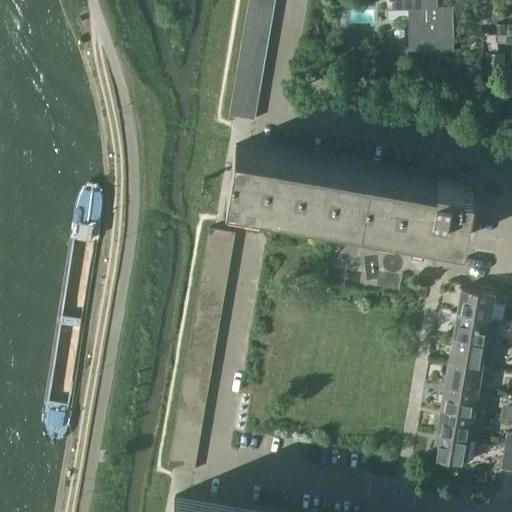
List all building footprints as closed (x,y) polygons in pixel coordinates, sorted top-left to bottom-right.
[(248,0),(248,7),(273,11),(275,0),(248,0)] [(387,0),(387,8),(407,8),(408,51),(452,50),(452,6),(435,6),(435,0),(387,0)] [(247,7),(245,19),(271,23),(273,11),(248,7),(247,7)] [(245,19),(243,30),(269,35),(271,23),(245,19)] [(243,30),(241,42),(267,46),(269,35),(243,30)] [(239,54),(265,58),(267,46),(241,42),(239,54)] [(239,54),(237,66),(263,70),(265,58),(239,54)] [(485,75),(497,76),(499,56),(487,55),(485,75)] [(237,66),(235,77),(261,82),(263,70),(237,66)] [(235,77),(233,89),(259,93),(261,82),(235,77)] [(501,81),(488,81),(486,111),(501,112),(501,81)] [(233,89),(231,101),(257,105),(259,93),(233,89)] [(231,101),(229,113),(255,117),(257,105),(231,101)] [(437,179),(236,144),(227,195),(465,237),(471,205),(474,205),(479,174),(439,167),(437,179)] [(210,227),(208,239),(233,244),(235,232),(210,227)] [(208,239),(205,252),(231,256),(233,244),(208,239)] [(205,252),(203,264),(229,268),(231,256),(205,252)] [(203,264),(201,276),(227,280),(229,268),(203,264)] [(201,276),(199,287),(225,291),(227,280),(201,276)] [(462,286),(457,311),(490,317),(495,292),(462,286)] [(199,287),(197,298),(223,303),(225,291),(199,287)] [(197,298),(195,311),(221,315),(223,303),(197,298)] [(195,311),(193,322),(219,327),(221,315),(195,311)] [(457,311),(453,335),(486,341),(490,317),(457,311)] [(193,322),(191,334),(217,338),(219,327),(193,322)] [(191,334),(189,346),(215,350),(217,338),(191,334)] [(486,341),(453,335),(449,359),(482,365),(491,367),(495,343),(486,341)] [(189,346),(187,358),(213,362),(215,350),(189,346)] [(187,358),(185,370),(211,374),(213,362),(187,358)] [(449,359),(445,383),(478,389),(482,365),(449,359)] [(185,370),(183,381),(209,386),(211,374),(185,370)] [(183,381),(181,393),(207,398),(209,386),(183,381)] [(445,383),(441,407),(474,413),(478,389),(445,383)] [(181,393),(179,405),(205,409),(207,398),(181,393)] [(179,405),(177,416),(203,421),(205,409),(179,405)] [(441,407),(437,431),(470,437),(474,413),(441,407)] [(177,416),(175,428),(201,433),(203,421),(177,416)] [(201,433),(175,428),(173,440),(198,445),(201,433)] [(465,462),(470,437),(437,431),(432,456),(465,462)] [(198,445),(173,440),(171,452),(196,456),(198,445)] [(511,444),(505,443),(500,468),(511,469),(511,444)] [(196,456),(171,452),(169,465),(194,469),(196,456)] [(272,511),(175,495),(172,511),(272,511)]
